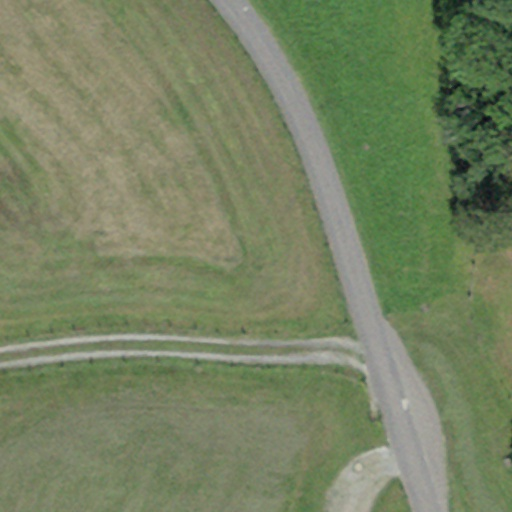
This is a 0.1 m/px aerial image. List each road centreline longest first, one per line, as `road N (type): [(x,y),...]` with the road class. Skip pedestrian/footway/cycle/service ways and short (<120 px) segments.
road 1 (unclassified): [(224,0),(294,89),(427,511)]
road 2 (track): [(376,353),(138,345),(0,356)]
